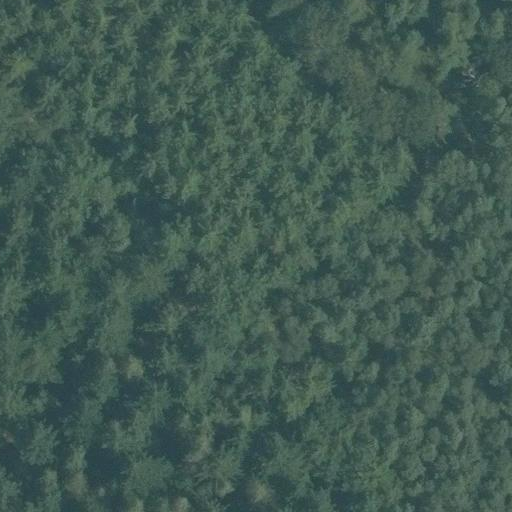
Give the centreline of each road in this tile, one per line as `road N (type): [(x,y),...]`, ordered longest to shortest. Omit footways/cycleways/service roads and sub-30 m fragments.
road 1 (track): [(0,449),(188,312),(420,109),(511,43)]
road 2 (track): [(0,82),(347,511)]
road 3 (track): [(405,126),(296,0)]
